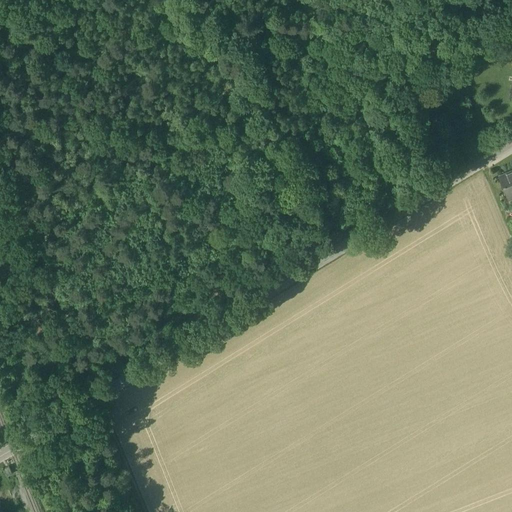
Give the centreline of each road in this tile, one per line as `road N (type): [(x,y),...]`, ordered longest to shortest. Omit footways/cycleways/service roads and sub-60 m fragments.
road 1 (unclassified): [(350,243),(0,457)]
road 2 (track): [(110,393),(0,126)]
road 3 (residential): [(511,144),(350,243)]
road 4 (track): [(106,395),(151,511)]
